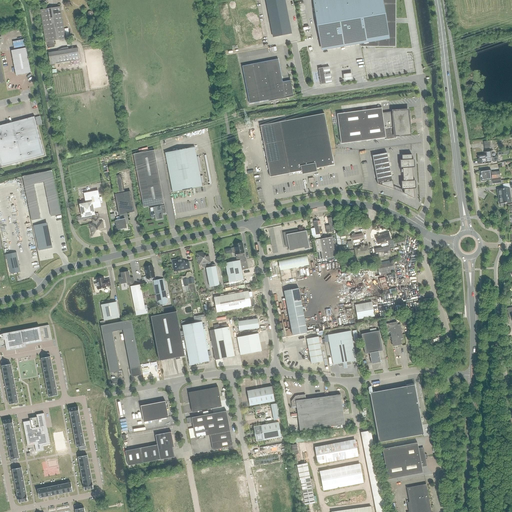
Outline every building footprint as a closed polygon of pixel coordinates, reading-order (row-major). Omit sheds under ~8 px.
[(291,34),(290,30),(284,0),(265,0),(273,37),(287,34),(291,34)] [(315,0),(314,0),(322,50),(360,43),(361,47),(395,47),(395,0),(315,0)] [(255,1),(237,5),(246,48),(263,45),(255,1)] [(60,7),(40,10),(45,42),(65,39),(60,7)] [(226,7),(214,9),(223,53),(235,50),(226,7)] [(26,48),(11,51),(16,76),(31,73),(26,48)] [(78,48),(68,50),(68,48),(63,49),(63,48),(55,52),(48,53),(50,65),(80,60),(78,48)] [(242,66),(249,104),(269,100),(269,101),(294,97),(290,76),(289,76),(290,80),(283,82),(278,59),(242,66)] [(332,83),(329,67),(318,69),(321,85),(332,83)] [(352,74),(343,75),(344,82),(353,81),(352,74)] [(382,108),(337,114),(341,144),(386,138),(386,139),(385,139),(385,140),(396,138),(396,137),(411,135),(409,124),(410,124),(410,119),(409,120),(407,109),(392,111),(392,112),(382,113),(382,108)] [(270,177),(303,171),(304,172),(314,170),(314,169),(322,167),(334,165),(332,155),(324,114),(260,126),(270,177)] [(0,167),(45,155),(35,117),(0,125),(0,167)] [(202,187),(202,186),(195,147),(165,153),(173,192),(202,187)] [(143,207),(164,203),(154,150),(133,154),(143,207)] [(478,160),(492,158),(491,151),(485,152),(485,155),(478,156),(478,160)] [(387,153),(372,156),(374,165),(375,172),(376,174),(377,183),(378,183),(377,183),(377,184),(394,189),(392,180),(390,171),(389,162),(387,153)] [(414,199),(412,154),(402,155),(402,160),(400,160),(400,168),(402,168),(403,181),(401,181),(402,190),(404,189),(404,193),(403,193),(414,199)] [(34,184),(44,182),(51,217),(61,215),(52,170),(24,176),(22,176),(31,221),(41,219),(34,184)] [(490,170),(480,171),(481,181),(492,180),(492,184),(501,183),(499,172),(492,173),(492,171),(490,171),(490,170)] [(117,192),(125,191),(121,175),(114,177),(117,192)] [(508,188),(498,189),(499,203),(510,202),(508,188)] [(83,216),(94,214),(93,208),(101,207),(98,191),(84,193),(86,204),(80,205),(83,216)] [(130,192),(115,195),(119,214),(120,214),(120,217),(121,219),(116,220),(118,230),(127,228),(126,228),(125,222),(129,221),(128,216),(127,213),(134,211),(130,192)] [(156,221),(163,219),(162,213),(161,214),(160,210),(162,210),(161,206),(153,207),(154,211),(150,212),(151,218),(155,218),(156,221)] [(98,219),(94,220),(95,223),(90,224),(91,230),(90,230),(91,233),(92,233),(93,236),(99,235),(98,232),(100,231),(100,229),(103,229),(102,222),(98,223),(98,219)] [(47,223),(34,226),(35,229),(35,230),(35,231),(36,231),(39,250),(52,248),(47,223)] [(297,230),(283,233),(285,245),(288,244),(289,247),(289,251),(304,248),(309,247),(306,231),(298,232),(297,230)] [(364,233),(349,235),(350,239),(353,238),(353,241),(356,241),(355,238),(364,236),(364,233)] [(390,240),(388,233),(375,237),(378,244),(390,240)] [(317,260),(323,259),(335,257),(332,237),(320,239),(314,241),(317,260)] [(234,248),(231,248),(232,253),(235,252),(237,261),(245,259),(242,243),(234,244),(234,248)] [(368,246),(354,248),(356,257),(370,255),(368,246)] [(20,272),(16,252),(7,254),(11,274),(20,272)] [(203,252),(197,254),(197,257),(196,258),(197,259),(197,261),(198,261),(199,265),(202,264),(203,267),(206,267),(205,264),(210,263),(209,256),(205,257),(205,256),(204,256),(203,252)] [(306,256),(277,260),(279,270),(308,266),(306,256)] [(177,259),(172,260),(172,264),(173,264),(174,269),(175,271),(178,270),(178,271),(184,270),(184,269),(189,268),(188,262),(183,263),(182,259),(177,260),(177,259)] [(237,261),(225,263),(229,283),(244,280),(242,270),(248,269),(246,259),(245,260),(245,259),(237,261)] [(342,261),(344,271),(352,270),(350,260),(342,261)] [(395,272),(393,262),(378,266),(380,275),(395,272)] [(155,277),(152,266),(145,267),(147,279),(155,277)] [(210,287),(219,285),(216,266),(206,268),(210,287)] [(130,278),(128,272),(121,273),(122,277),(119,278),(121,284),(127,283),(128,285),(134,284),(133,278),(130,278)] [(105,287),(110,286),(109,280),(106,280),(106,281),(104,281),(104,278),(101,278),(97,278),(97,279),(97,284),(98,289),(105,288),(105,287)] [(168,303),(163,279),(153,281),(158,305),(168,303)] [(140,285),(130,286),(135,311),(136,316),(149,313),(147,305),(144,305),(140,285)] [(299,288),(284,291),(292,336),(307,333),(299,288)] [(249,292),(248,291),(214,298),(217,313),(251,306),(251,307),(255,307),(253,298),(251,292),(249,292)] [(104,320),(119,317),(116,302),(101,305),(104,320)] [(358,319),(374,316),(372,302),(355,305),(358,319)] [(182,341),(185,340),(184,336),(181,337),(176,312),(151,317),(159,361),(185,356),(182,341)] [(259,328),(258,319),(238,322),(239,331),(259,328)] [(123,330),(133,328),(131,320),(116,323),(117,331),(123,330)] [(209,361),(202,322),(182,325),(184,336),(185,340),(189,365),(209,361)] [(102,333),(112,332),(117,331),(116,323),(101,326),(102,333)] [(401,344),(400,338),(402,338),(400,326),(397,326),(397,323),(384,325),(385,332),(390,331),(393,346),(401,344)] [(49,325),(0,334),(0,347),(6,346),(7,351),(26,347),(26,345),(52,340),(49,325)] [(219,325),(214,326),(214,330),(209,331),(215,360),(235,356),(229,327),(228,327),(221,328),(219,329),(219,325)] [(123,330),(124,337),(134,335),(133,328),(123,330)] [(350,331),(328,335),(333,365),(339,364),(339,367),(343,366),(344,367),(347,366),(347,365),(351,365),(350,362),(356,361),(350,331)] [(383,351),(379,331),(377,331),(370,333),(361,334),(365,354),(370,353),(372,364),(381,362),(379,352),(383,351)] [(112,332),(102,333),(104,341),(114,339),(112,332)] [(85,382),(78,333),(62,335),(69,384),(85,382)] [(258,333),(237,337),(240,355),(262,351),(258,333)] [(126,345),(136,343),(134,335),(124,337),(126,345)] [(323,361),(318,337),(306,339),(311,364),(323,361)] [(114,339),(104,341),(105,349),(115,347),(114,339)] [(127,353),(137,351),(136,343),(126,345),(127,353)] [(115,347),(105,349),(107,357),(117,355),(115,347)] [(137,351),(127,353),(129,361),(139,359),(137,351)] [(43,358),(41,358),(49,397),(58,395),(50,357),(49,357),(48,354),(50,354),(50,353),(43,355),(43,358)] [(117,355),(107,357),(108,365),(118,363),(117,355)] [(139,359),(129,361),(130,369),(140,367),(139,359)] [(8,361),(1,362),(1,363),(3,363),(3,366),(2,366),(9,405),(18,403),(11,364),(9,364),(8,361)] [(118,363),(108,365),(110,373),(120,371),(118,363)] [(140,367),(130,369),(132,377),(142,375),(140,367)] [(379,442),(423,434),(419,409),(420,409),(420,408),(419,409),(414,385),(410,386),(409,384),(409,386),(370,393),(379,442)] [(272,386),(257,389),(260,404),(274,401),(272,386)] [(208,389),(210,399),(220,397),(218,387),(208,389)] [(212,408),(210,399),(208,389),(198,391),(202,410),(212,408)] [(250,406),(260,404),(257,389),(247,391),(250,406)] [(192,412),(202,410),(198,391),(188,392),(192,412)] [(313,414),(313,411),(311,399),(306,399),(305,394),(305,395),(295,396),(291,401),(292,407),(297,407),(298,416),(313,414)] [(326,397),(328,411),(328,412),(343,410),(341,395),(326,397)] [(220,397),(210,399),(212,408),(222,407),(220,397)] [(313,414),(328,412),(328,411),(326,397),(311,399),(313,411),(313,414)] [(168,417),(166,402),(141,407),(144,422),(168,417)] [(85,446),(84,439),(79,414),(78,407),(69,409),(70,415),(71,415),(75,441),(76,447),(78,447),(79,450),(86,449),(84,449),(84,446),(85,446)] [(279,408),(272,409),(274,420),(281,419),(279,408)] [(343,410),(328,412),(330,427),(345,425),(343,410)] [(211,414),(214,429),(215,429),(216,434),(218,433),(230,431),(226,411),(211,414)] [(330,427),(328,412),(313,414),(298,416),(300,431),(330,427)] [(30,421),(23,422),(28,446),(35,445),(36,452),(44,451),(43,446),(50,444),(44,413),(36,415),(37,417),(30,418),(30,421)] [(215,429),(214,429),(211,414),(191,418),(195,438),(210,435),(211,441),(219,440),(218,433),(216,434),(215,429)] [(12,419),(3,421),(4,427),(5,427),(10,453),(9,453),(10,460),(12,459),(12,462),(11,463),(18,462),(17,458),(19,458),(18,452),(13,426),(12,419)] [(278,422),(253,427),(256,442),(280,437),(280,439),(282,438),(282,436),(281,436),(278,422)] [(370,430),(360,431),(373,505),(378,504),(374,479),(375,479),(373,466),(374,465),(374,463),(372,463),(369,449),(373,448),(370,430)] [(219,440),(220,441),(232,439),(230,431),(218,433),(219,440)] [(175,457),(173,447),(174,447),(171,432),(155,435),(157,445),(125,451),(128,466),(175,457)] [(232,439),(220,441),(221,449),(233,446),(232,439)] [(221,449),(220,441),(219,440),(211,441),(213,450),(215,450),(221,449)] [(355,440),(314,445),(316,463),(357,458),(355,440)] [(385,464),(405,461),(425,457),(423,448),(418,449),(417,443),(382,449),(385,464)] [(87,455),(78,457),(84,490),(93,489),(87,455)] [(425,457),(405,461),(385,464),(388,479),(423,473),(422,467),(426,466),(425,457)] [(306,463),(297,465),(300,480),(305,505),(313,503),(308,478),(309,478),(306,463)] [(321,489),(362,484),(360,464),(318,470),(321,489)] [(236,466),(202,473),(207,501),(242,494),(236,466)] [(21,468),(12,469),(19,503),(28,501),(21,468)] [(179,473),(151,477),(154,492),(170,489),(171,494),(182,492),(179,473)] [(71,483),(37,489),(39,498),(72,491),(71,483)] [(430,511),(426,484),(407,488),(411,511),(408,511),(430,511)] [(152,494),(156,511),(165,510),(161,492),(152,494)] [(240,504),(242,511),(251,511),(250,503),(240,504)]
